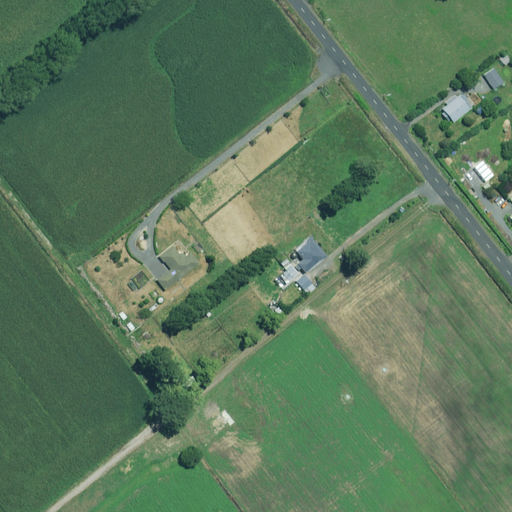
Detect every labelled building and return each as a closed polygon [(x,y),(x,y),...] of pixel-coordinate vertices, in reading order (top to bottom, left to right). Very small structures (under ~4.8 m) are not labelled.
[(511,61),(506,56),(500,61),(505,66),(511,61)] [(503,83),(494,69),(484,76),(494,90),(503,83)] [(456,98),(455,96),(445,103),(447,105),(442,109),(453,123),(470,109),(459,96),(456,98)] [(325,256),(311,239),(295,252),(302,260),(296,264),(304,274),(325,256)] [(179,253),(173,246),(159,257),(170,270),(157,281),(165,290),(198,264),(186,248),(179,253)] [(290,264),(286,260),(281,264),(284,268),(290,264)] [(287,270),(283,274),(284,276),(281,279),(287,285),(294,278),(287,270)] [(304,276),(298,281),(306,291),(312,286),(304,276)] [(236,423),(226,410),(209,423),(219,436),(236,423)] [(192,423),(184,412),(177,418),(185,428),(192,423)] [(215,438),(209,430),(202,436),(207,443),(215,438)]
